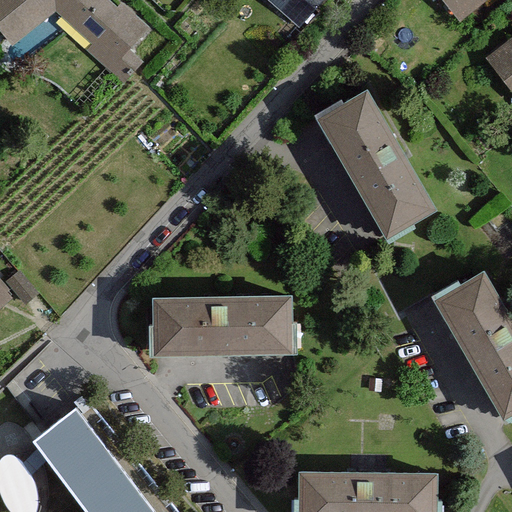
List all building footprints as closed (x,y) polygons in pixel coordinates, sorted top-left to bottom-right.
[(0,0),(0,38),(3,42),(48,13),(117,82),(136,63),(117,48),(141,26),(115,2),(110,6),(103,0),(0,0)] [(265,0),(290,22),(310,0),(265,0)] [(487,0),(446,0),(463,20),(487,0)] [(511,95),(511,37),(484,57),(511,96),(511,95)] [(365,88),(316,116),(385,237),(435,209),(365,88)] [(511,316),(485,270),(436,298),(505,418),(511,414),(511,316)] [(7,282),(24,303),(36,293),(19,273),(7,282)] [(0,304),(8,297),(0,287),(0,304)] [(153,295),(153,352),(293,352),(293,295),(153,295)] [(151,511),(77,411),(34,443),(84,511),(151,511)] [(298,473),(297,511),(438,511),(438,473),(298,473)]
